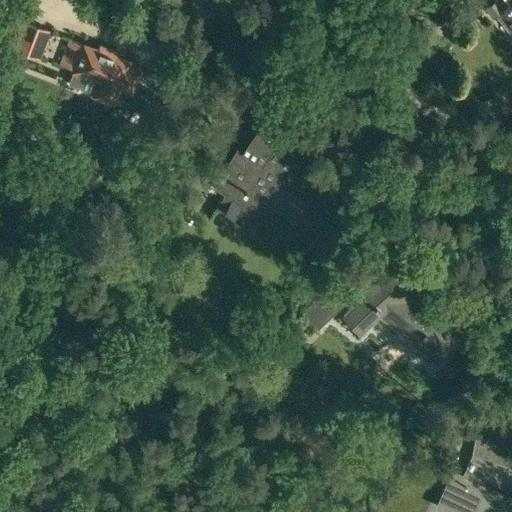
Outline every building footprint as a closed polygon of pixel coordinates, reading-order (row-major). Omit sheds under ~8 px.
[(499,13),(511,29),(511,1),(505,7),(499,0),(493,0),(486,6),(494,17),(499,13)] [(0,43),(0,44),(39,60),(51,30),(11,15),(0,43)] [(68,85),(114,102),(120,87),(132,91),(141,67),(129,62),(130,60),(116,55),(118,50),(101,44),(99,49),(72,39),(62,65),(74,69),(68,85)] [(282,181),(297,191),(310,171),(282,152),(278,157),(271,152),(286,129),(265,116),(242,151),(238,148),(224,168),(218,163),(208,177),(217,183),(214,188),(224,194),(216,207),(243,225),(257,205),(265,192),(271,197),(282,181)] [(319,196),(354,220),(368,200),(333,176),(319,196)] [(382,315),(438,364),(452,347),(443,339),(450,330),(416,301),(418,298),(392,271),(345,315),(362,333),(382,315)] [(303,311),(319,328),(355,294),(339,277),(336,275),(303,311)] [(379,360),(403,345),(398,336),(373,351),(379,360)] [(406,344),(386,361),(403,382),(424,365),(406,344)] [(438,505),(452,511),(511,511),(511,497),(482,484),(494,459),(507,461),(511,434),(511,428),(482,423),(475,454),(473,460),(471,459),(469,463),(470,464),(465,476),(454,471),(438,505)]
